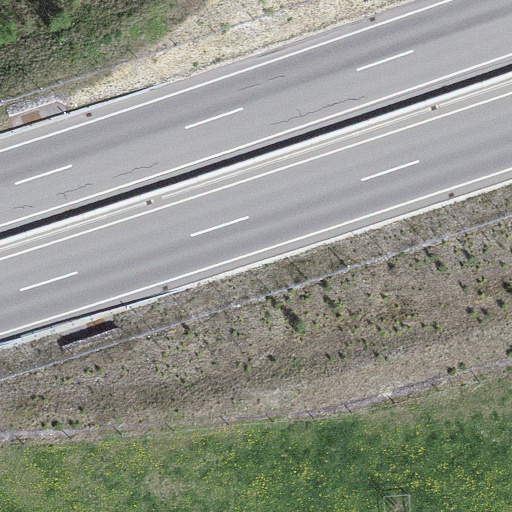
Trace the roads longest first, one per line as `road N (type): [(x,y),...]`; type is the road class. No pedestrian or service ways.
road 1 (motorway): [(511,15),(0,189)]
road 2 (motorway): [(0,293),(511,128)]
